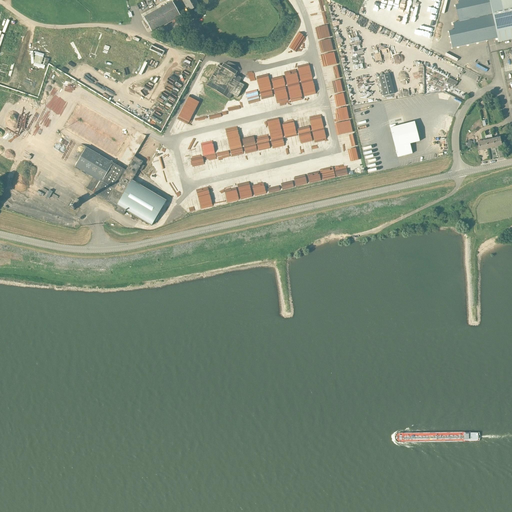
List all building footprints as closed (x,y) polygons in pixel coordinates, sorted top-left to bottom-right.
[(165,0),(166,0),(173,0),(175,2),(178,0),(182,0),(189,11),(199,6),(195,0),(165,0)] [(511,0),(498,0),(506,31),(508,39),(511,37),(511,0)] [(151,32),(180,16),(172,1),(144,17),(151,32)] [(40,25),(35,40),(54,46),(59,31),(40,25)] [(8,29),(2,46),(7,48),(6,51),(10,53),(11,49),(14,50),(19,32),(17,31),(18,28),(14,26),(13,30),(8,29)] [(97,32),(89,58),(95,60),(97,56),(138,70),(145,48),(97,32)] [(163,55),(165,50),(151,45),(149,50),(163,55)] [(0,57),(0,80),(2,81),(3,77),(6,78),(11,61),(8,60),(9,56),(5,55),(4,59),(0,57)] [(237,72),(223,63),(222,66),(218,64),(206,85),(229,99),(232,95),(238,98),(245,85),(240,82),(241,79),(242,78),(236,74),(237,72)] [(389,74),(379,77),(383,96),(394,94),(389,74)] [(23,75),(18,90),(37,96),(42,81),(23,75)] [(449,78),(446,83),(455,87),(457,83),(449,78)] [(141,171),(145,166),(142,164),(143,162),(134,157),(147,136),(81,97),(60,132),(86,147),(75,167),(93,177),(87,188),(94,192),(94,194),(116,207),(115,210),(124,215),(126,211),(151,226),(166,201),(132,180),(138,170),(141,171)] [(419,141),(414,122),(390,128),(398,157),(412,154),(410,144),(419,141)] [(493,139),(494,147),(501,145),(500,138),(493,139)] [(488,149),(494,147),(493,139),(486,141),(488,149)] [(479,150),(488,149),(486,141),(478,143),(479,150)]
